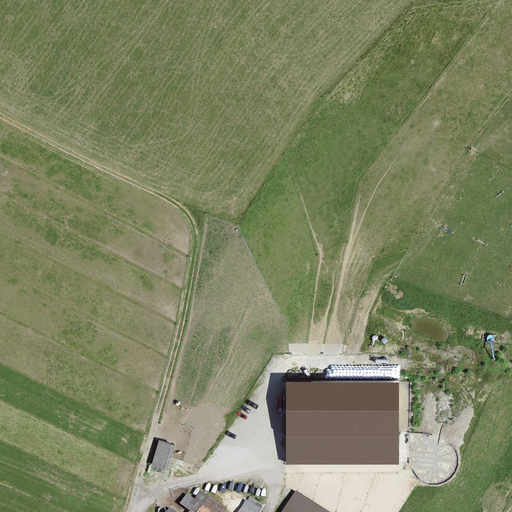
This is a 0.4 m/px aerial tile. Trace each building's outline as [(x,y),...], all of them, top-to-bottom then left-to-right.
[(401,378),(288,378),(288,460),(401,460),(401,378)] [(164,471),(170,445),(157,442),(151,468),(164,471)] [(173,453),(179,455),(183,444),(177,442),(173,453)] [(224,511),(200,494),(194,503),(186,498),(179,508),(174,504),(168,511),(224,511)] [(258,511),(264,504),(248,495),(238,511),(258,511)] [(283,511),(320,511),(295,495),(283,511)]
